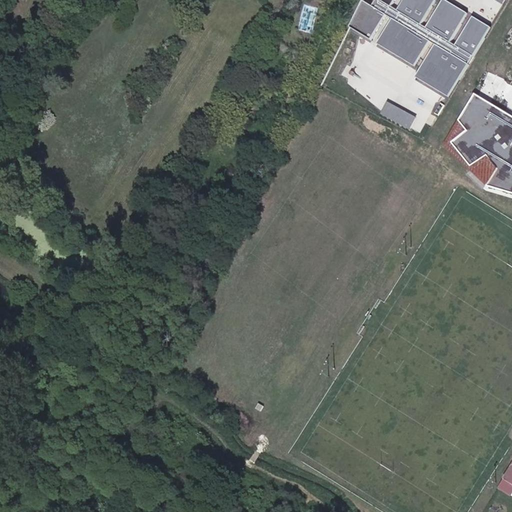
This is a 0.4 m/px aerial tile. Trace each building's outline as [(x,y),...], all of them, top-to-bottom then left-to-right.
[(393,0),(374,0),(371,5),(362,0),(349,27),(350,27),(370,40),(385,15),(391,18),(376,43),(414,66),(429,41),(434,44),(415,76),(450,97),(492,28),(471,15),(454,44),(449,41),(466,12),(445,0),(441,0),(425,27),(420,23),(433,0),(401,0),(396,9),(390,6),(393,0)] [(511,116),(474,93),(443,144),(485,188),(511,194),(511,116)] [(416,117),(387,102),(380,114),(409,129),(416,117)] [(261,411),(264,406),(259,403),(256,408),(261,411)] [(511,466),(499,488),(511,496),(511,495),(511,466)]
